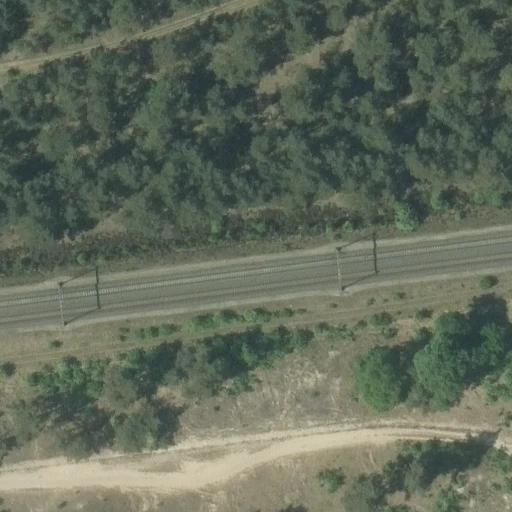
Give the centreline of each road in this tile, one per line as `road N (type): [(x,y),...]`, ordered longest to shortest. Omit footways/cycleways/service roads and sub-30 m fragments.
road 1 (track): [(0,483),(201,481),(230,465),(390,437),(482,438),(511,451)]
road 2 (track): [(0,469),(388,422),(511,422)]
road 3 (track): [(0,71),(68,58),(248,0)]
